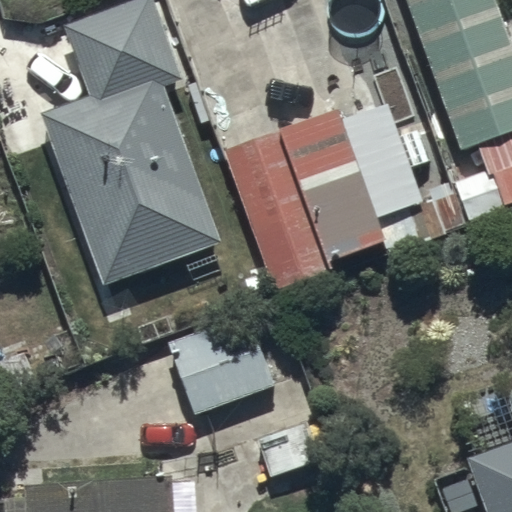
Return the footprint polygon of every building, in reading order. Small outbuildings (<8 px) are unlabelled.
[(154,0),(147,0),(62,29),(85,98),(39,113),(98,285),(223,243),(171,90),(184,85),(154,0)] [(511,49),(495,0),(409,0),(462,153),(479,148),(486,170),(455,181),(468,217),(511,201),(511,49)] [(408,209),(381,218),(344,110),(225,151),(275,296),(333,276),(330,265),(388,245),(390,251),(420,241),(408,209)] [(247,316),(167,345),(193,417),(273,388),(247,316)] [(511,511),(511,396),(509,398),(511,406),(511,442),(469,458),(488,511),(511,511)] [(310,426),(260,444),(273,481),(323,462),(310,426)] [(171,483),(26,488),(26,511),(196,511),(196,485),(171,486),(171,483)]
